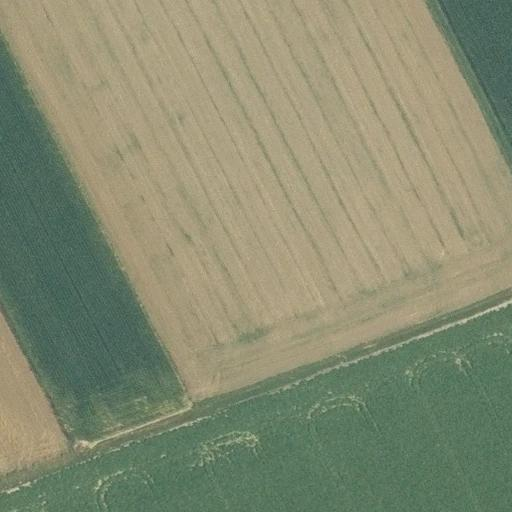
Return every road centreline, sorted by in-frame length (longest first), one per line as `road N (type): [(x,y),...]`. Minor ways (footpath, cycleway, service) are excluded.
road 1 (track): [(0,489),(511,297)]
road 2 (track): [(511,158),(433,0)]
